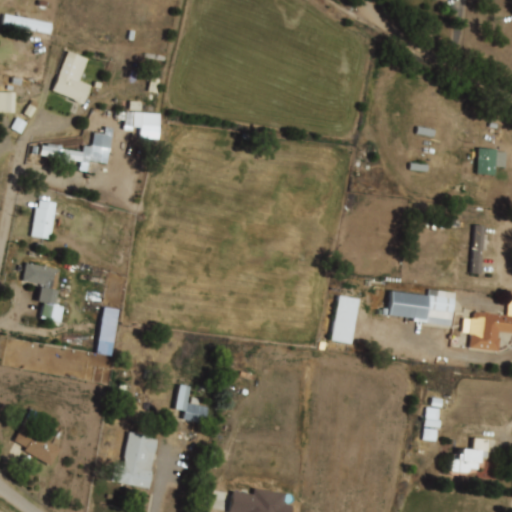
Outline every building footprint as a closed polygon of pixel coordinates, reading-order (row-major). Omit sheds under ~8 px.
[(3,15),(1,25),(48,34),(50,24),(3,15)] [(66,53),(85,61),(77,81),(90,86),(83,105),(73,101),(74,100),(52,91),(66,53)] [(12,92),(0,92),(0,111),(12,112),(12,92)] [(157,128),(157,113),(123,111),(122,127),(157,128)] [(39,156),(41,146),(46,147),(47,144),(62,147),(61,149),(83,153),(84,147),(92,148),(95,133),(103,134),(104,128),(112,129),(106,164),(89,161),(86,173),(78,171),(80,163),(68,161),(67,166),(58,165),(59,160),(39,156)] [(478,149),(496,151),(496,152),(506,153),(504,169),(495,168),(494,177),(475,176),(478,149)] [(39,202),(55,204),(49,240),(31,237),(35,208),(37,209),(39,202)] [(473,226),(484,227),(481,276),(470,275),(473,226)] [(25,263),(61,270),(59,281),(56,281),(51,306),(62,309),(59,327),(55,326),(55,322),(40,319),(42,305),(35,303),(39,288),(45,289),(45,287),(21,282),(25,263)] [(453,292),(426,289),(425,296),(388,292),(386,318),(450,325),(453,292)] [(329,341),(348,343),(354,298),(335,295),(329,341)] [(98,338),(113,339),(116,307),(101,305),(98,338)] [(473,315),(475,313),(483,314),(484,312),(488,313),(488,315),(511,318),(511,334),(497,333),(496,340),(499,340),(498,353),(469,349),(470,336),(460,334),(463,318),(473,319),(473,315)] [(181,420),(204,423),(207,402),(185,399),(187,386),(176,385),(173,409),(182,410),(181,420)] [(437,441),(437,408),(422,408),(422,441),(437,441)] [(22,429),(59,451),(50,468),(22,452),(24,449),(14,443),(22,429)] [(127,433),(150,438),(150,440),(157,441),(148,490),(109,482),(113,462),(121,464),(127,433)] [(472,438),(496,441),(495,451),(488,451),(487,458),(478,457),(476,469),(469,468),(466,472),(450,470),(452,454),(459,455),(460,448),(471,450),(472,438)] [(251,488),(285,494),(283,505),(291,507),(289,511),(227,511),(232,491),(250,494),(251,488)]
